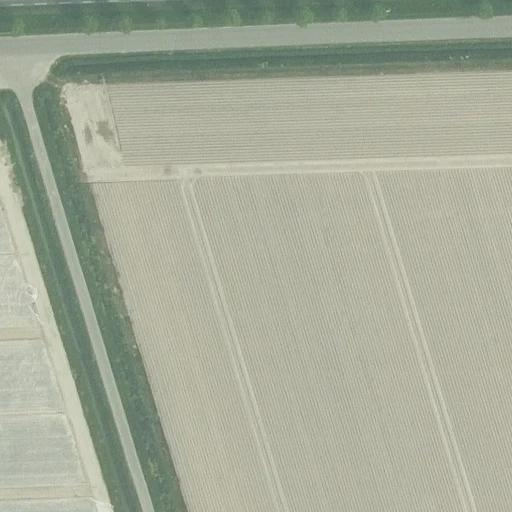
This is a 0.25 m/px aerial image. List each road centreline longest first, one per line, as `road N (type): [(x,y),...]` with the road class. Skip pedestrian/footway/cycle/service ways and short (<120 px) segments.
road 1 (unclassified): [(8,47),(511,27)]
road 2 (unclassified): [(147,511),(8,47)]
